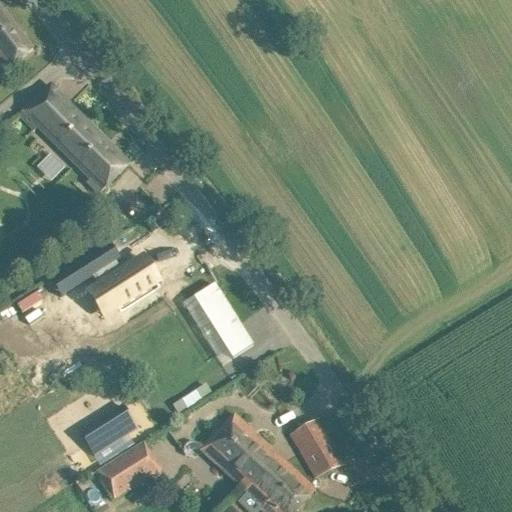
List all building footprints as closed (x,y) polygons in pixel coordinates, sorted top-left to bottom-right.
[(0,74),(31,51),(0,9),(0,74)] [(35,132),(38,129),(91,181),(88,185),(99,196),(129,165),(49,86),(19,117),(35,132)] [(112,244),(53,282),(54,284),(56,283),(64,295),(62,296),(64,299),(99,276),(120,310),(160,285),(143,259),(119,274),(114,267),(123,261),(120,257),(118,259),(113,249),(114,248),(112,244)] [(215,286),(194,299),(233,359),(253,347),(215,286)] [(0,398),(103,344),(79,299),(0,341),(0,398)] [(206,386),(196,392),(201,400),(211,394),(206,386)] [(182,401),(172,407),(177,416),(187,409),(182,401)] [(129,408),(85,436),(98,457),(142,429),(129,408)] [(279,458),(234,415),(221,429),(200,451),(245,494),(279,458)] [(316,478),(344,465),(318,421),(291,436),(316,478)] [(114,501),(161,472),(144,444),(97,472),(114,501)] [(295,511),(299,508),(315,491),(279,458),(245,494),(262,509),(260,511),(261,511),(295,511)]
